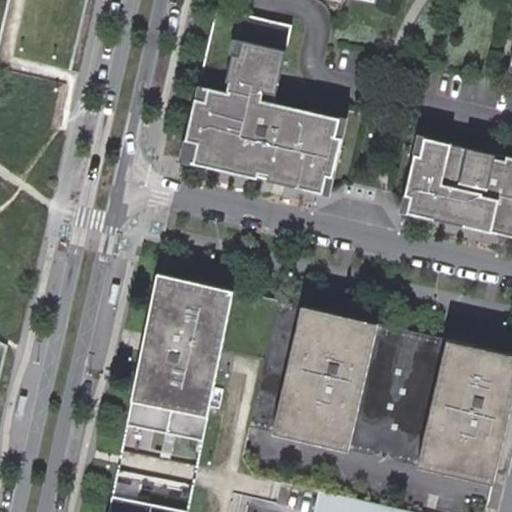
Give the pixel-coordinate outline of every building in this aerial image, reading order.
[(286,25),(211,6),(175,158),(322,193),(329,161),(323,160),(333,118),(267,102),(286,25)] [(511,25),(503,64),(511,66),(511,25)] [(511,238),(511,160),(415,137),(404,180),(399,178),(392,210),(511,238)] [(156,279),(124,431),(201,447),(232,297),(156,279)] [(511,361),(276,307),(246,433),(491,491),(511,398),(511,361)] [(374,511),(316,498),(312,511),(374,511)] [(159,511),(110,502),(107,511),(159,511)]
